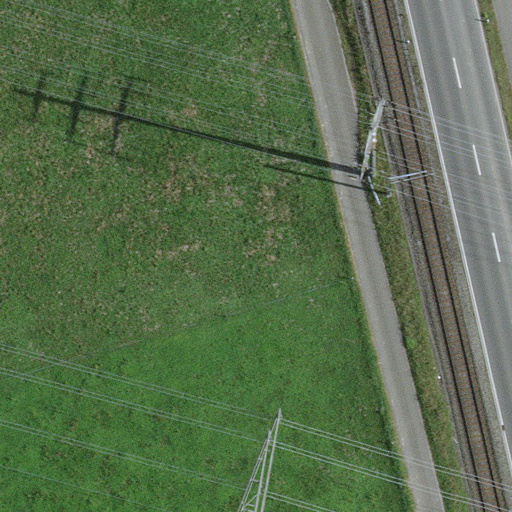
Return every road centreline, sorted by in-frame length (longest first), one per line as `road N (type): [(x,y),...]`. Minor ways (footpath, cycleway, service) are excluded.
road 1 (track): [(448,511),(331,0)]
road 2 (primary): [(446,0),(511,298)]
